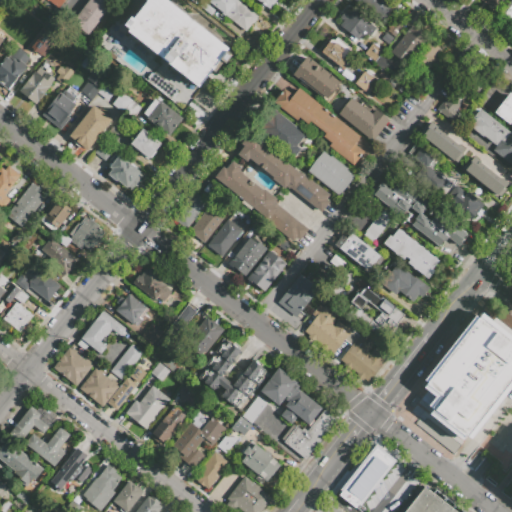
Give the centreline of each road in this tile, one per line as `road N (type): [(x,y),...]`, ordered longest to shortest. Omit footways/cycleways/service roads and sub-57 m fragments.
road 1 (residential): [(0,405),(317,0)]
road 2 (residential): [(0,121),(370,417)]
road 3 (residential): [(0,350),(203,511)]
road 4 (residential): [(370,417),(489,511)]
